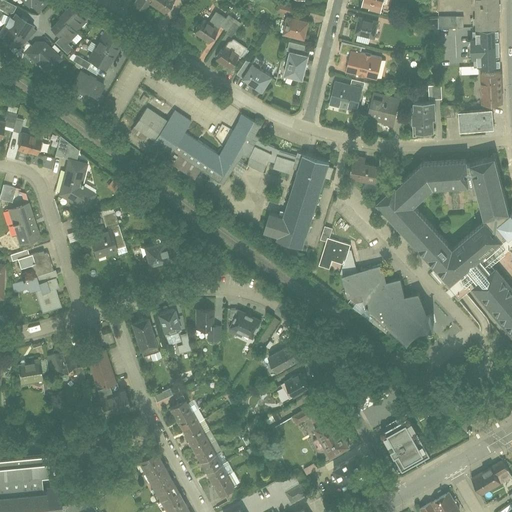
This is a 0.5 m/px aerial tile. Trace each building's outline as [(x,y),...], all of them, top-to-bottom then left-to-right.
[(0,0),(0,8),(9,11),(12,3),(0,0)] [(24,0),(30,5),(31,3),(41,11),(50,0),(24,0)] [(145,0),(166,13),(173,0),(145,0)] [(365,0),(364,6),(383,12),(386,0),(365,0)] [(497,0),(476,0),(478,28),(499,27),(497,0)] [(88,22),(71,4),(61,14),(78,32),(88,22)] [(34,23),(15,10),(0,31),(20,44),(34,23)] [(78,32),(61,14),(51,24),(68,42),(78,32)] [(284,16),(279,33),(302,39),(306,21),(284,16)] [(360,17),(356,33),(375,37),(379,22),(360,17)] [(462,17),(438,17),(439,28),(462,27),(462,17)] [(437,28),(437,18),(425,19),(425,28),(437,28)] [(200,20),(192,33),(209,43),(217,30),(200,20)] [(97,43),(117,53),(125,38),(105,28),(97,43)] [(472,41),(473,58),(476,58),(477,64),(482,64),(482,67),(501,67),(499,28),(476,29),(476,41),(472,41)] [(42,34),(25,50),(47,73),(64,57),(42,34)] [(89,58),(109,68),(117,53),(97,43),(89,58)] [(212,59),(229,70),(237,57),(221,46),(212,59)] [(307,55),(288,50),(282,76),(301,80),(307,55)] [(355,53),(350,70),(382,77),(386,60),(355,53)] [(250,62),(239,78),(261,93),(272,76),(250,62)] [(95,100),(105,81),(80,68),(70,87),(95,100)] [(481,72),(482,102),(502,101),(500,71),(481,72)] [(335,81),(330,104),(359,110),(366,82),(353,79),(352,84),(335,81)] [(442,85),(430,86),(431,100),(435,100),(435,98),(442,98),(442,85)] [(375,95),(369,119),(393,125),(399,102),(375,95)] [(111,111),(114,101),(105,98),(102,109),(111,111)] [(412,124),(412,132),(432,132),(432,119),(435,119),(435,102),(409,102),(409,124),(412,124)] [(263,172),(265,166),(292,173),(280,215),(264,210),(259,230),(275,235),(273,239),(303,247),(327,163),(272,148),(273,145),(255,137),(262,126),(243,114),(218,153),(185,131),(192,122),(174,110),(167,120),(146,107),(133,127),(153,140),(152,142),(169,153),(170,151),(222,184),(237,161),(263,172)] [(490,109),(456,111),(458,131),(491,128),(490,109)] [(20,133),(17,150),(38,154),(41,137),(20,133)] [(511,214),(507,209),(502,213),(487,156),(463,162),(463,158),(417,162),(373,199),(447,280),(464,267),(476,281),(470,286),(511,331),(511,283),(497,265),(489,272),(477,257),(502,236),(504,238),(511,231),(511,214)] [(86,163),(68,158),(58,196),(85,213),(96,195),(81,186),(86,163)] [(382,166),(350,159),(346,176),(366,180),(365,187),(377,190),(382,166)] [(0,197),(12,201),(16,187),(0,182),(0,197)] [(20,243),(41,237),(30,201),(8,207),(20,243)] [(109,234),(84,243),(90,261),(115,253),(109,234)] [(365,305),(406,339),(412,332),(418,328),(426,323),(435,320),(430,312),(425,303),(421,290),(408,293),(404,276),(391,278),(387,263),(364,269),(356,242),(333,235),(325,263),(335,266),(337,259),(349,262),(350,269),(344,270),(351,294),(362,292),(365,305)] [(167,253),(164,240),(144,246),(149,265),(166,260),(164,254),(167,253)] [(34,275),(37,274),(54,268),(49,252),(45,253),(44,249),(18,257),(21,268),(31,265),(34,275)] [(35,287),(43,310),(61,304),(55,286),(59,285),(56,276),(40,282),(37,274),(34,275),(13,282),(17,294),(35,287)] [(180,327),(174,307),(155,313),(162,333),(180,327)] [(218,307),(195,308),(197,331),(208,331),(208,341),(220,341),(218,307)] [(264,318),(241,308),(232,331),(255,341),(264,318)] [(146,317),(129,322),(140,357),(156,352),(146,317)] [(296,361),(289,347),(270,356),(277,370),(296,361)] [(75,365),(70,348),(47,355),(52,372),(60,369),(61,371),(64,372),(66,371),(68,367),(75,365)] [(118,387),(106,348),(86,354),(105,415),(133,407),(126,384),(118,387)] [(29,379),(42,377),(40,359),(31,361),(32,363),(18,365),(21,385),(30,383),(29,379)] [(308,385),(300,372),(286,380),(293,393),(308,385)] [(156,401),(172,394),(169,387),(153,394),(156,401)] [(359,407),(388,396),(385,388),(356,399),(359,407)] [(318,398),(289,414),(295,424),(324,407),(318,398)] [(192,411),(186,400),(171,408),(177,419),(192,411)] [(309,420),(329,456),(349,445),(329,409),(309,420)] [(197,422),(192,411),(177,419),(182,430),(197,422)] [(433,453),(410,414),(383,429),(405,469),(433,453)] [(203,432),(197,422),(182,430),(188,440),(203,432)] [(209,443),(203,432),(188,440),(194,451),(209,443)] [(215,454),(209,443),(194,451),(200,462),(215,454)] [(167,511),(189,511),(155,451),(139,460),(167,511)] [(0,511),(33,511),(62,509),(59,483),(42,485),(41,475),(46,475),(44,454),(0,458),(0,511)] [(221,465),(215,454),(200,462),(206,473),(221,465)] [(348,493),(369,481),(356,456),(334,469),(348,493)] [(511,474),(511,472),(506,462),(490,471),(491,472),(475,482),(482,495),(502,484),(500,481),(511,474)] [(227,476),(221,465),(206,473),(212,484),(227,476)] [(232,486),(227,476),(212,484),(218,494),(232,486)] [(280,482),(290,502),(303,495),(294,476),(280,482)] [(454,511),(456,511),(445,494),(420,509),(421,511),(454,511)]
